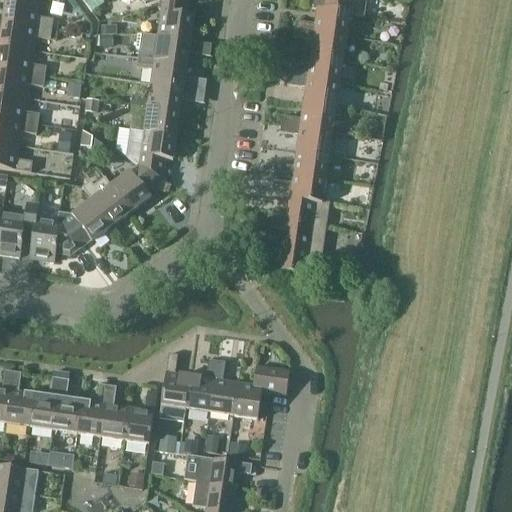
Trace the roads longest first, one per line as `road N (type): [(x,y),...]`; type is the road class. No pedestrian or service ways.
road 1 (residential): [(282,511),(302,365),(202,238)]
road 2 (residential): [(202,238),(243,0)]
road 3 (residential): [(0,293),(109,308),(202,238)]
road 4 (unclassified): [(468,511),(511,290)]
